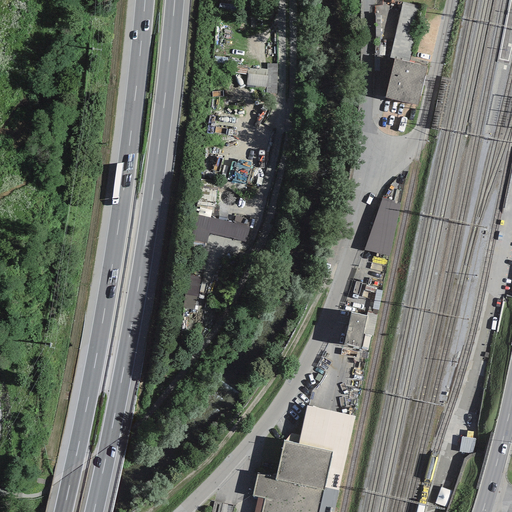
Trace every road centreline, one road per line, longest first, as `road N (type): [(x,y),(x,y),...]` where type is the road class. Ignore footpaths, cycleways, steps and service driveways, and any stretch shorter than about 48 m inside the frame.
road 1 (track): [(0,492),(42,493),(140,421),(238,292),(283,157),(290,0)]
road 2 (motorway): [(146,0),(105,311),(64,511)]
road 3 (motorway): [(94,511),(146,234),(174,0)]
road 4 (unclassified): [(376,158),(295,379),(181,511)]
road 5 (unclassified): [(449,0),(417,134),(376,158)]
road 6 (unclassified): [(366,0),(376,158)]
